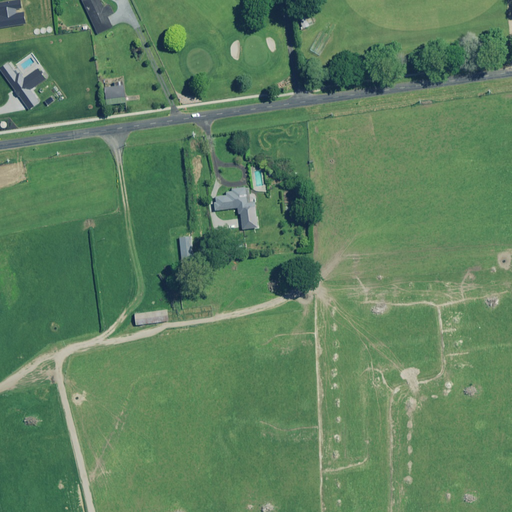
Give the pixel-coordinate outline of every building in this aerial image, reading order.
[(103,11),(98,0),(81,0),(82,3),(98,37),(112,30),(107,19),(114,16),(110,8),(103,11)] [(309,17),(299,22),(301,26),(300,27),(301,30),(313,24),(309,17)] [(126,103),(124,85),(105,88),(107,105),(126,103)] [(215,202),(216,210),(238,207),(239,213),(240,213),(242,229),(258,227),(255,201),(247,202),(245,187),(232,188),(233,191),(226,192),(227,194),(216,196),(217,202),(215,202)] [(191,236),(179,238),(182,261),(195,259),(191,236)]
